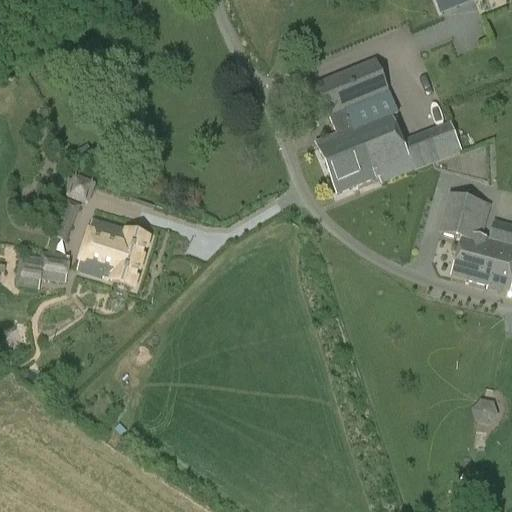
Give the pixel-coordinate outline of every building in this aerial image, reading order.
[(375,181),(377,180),(375,174),(408,160),(413,174),(460,155),(460,154),(461,153),(451,129),(447,131),(445,128),(401,144),(391,120),(397,117),(375,64),(316,88),(336,138),(316,146),(337,198),(375,182),(375,181)] [(91,194),(72,187),(52,239),(66,245),(81,207),(85,209),(86,207),(88,208),(92,197),(90,196),(91,194)] [(480,240),(489,207),(450,197),(440,236),(462,241),(451,280),(487,289),(486,292),(509,298),(511,288),(511,230),(494,226),(489,242),(480,240)] [(146,242),(93,226),(79,272),(132,288),(146,242)] [(69,259),(40,255),(39,263),(20,260),(16,287),(38,291),(39,282),(64,286),(69,259)] [(494,404),(473,402),(471,422),(492,425),(494,404)]
